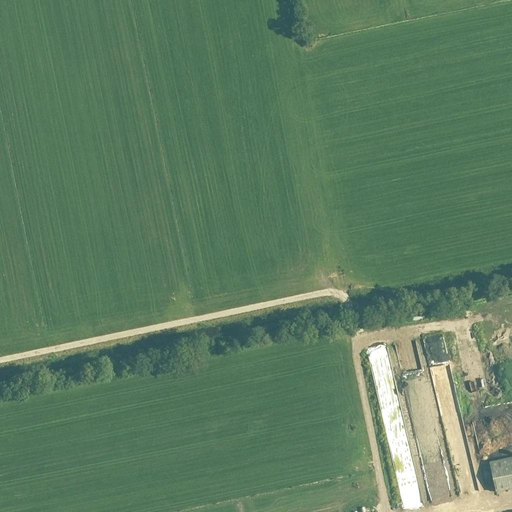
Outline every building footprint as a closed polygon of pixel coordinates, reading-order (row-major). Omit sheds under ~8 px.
[(403,350),(405,358),(412,356),(410,348),(403,350)] [(444,393),(447,416),(455,415),(451,392),(444,393)] [(477,432),(473,415),(465,417),(469,434),(477,432)] [(447,439),(467,439),(466,431),(447,432),(447,439)] [(511,458),(489,464),(496,493),(511,489),(511,458)]
